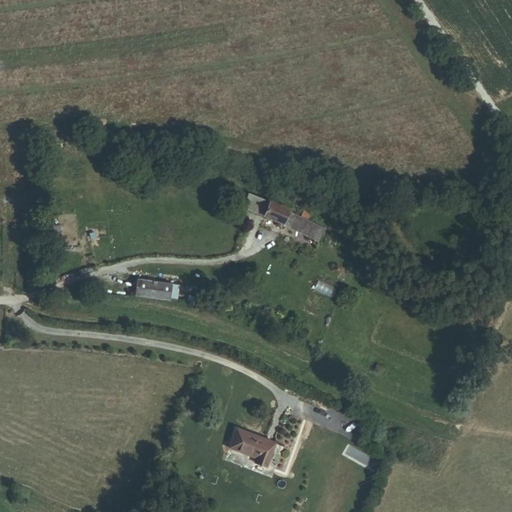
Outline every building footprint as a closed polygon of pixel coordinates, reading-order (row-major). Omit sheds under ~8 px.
[(262,204),(264,199),(250,193),(245,207),(266,216),(269,207),(262,204)] [(290,212),(291,210),(271,202),(264,199),(262,204),(269,207),(266,216),(279,221),(278,225),(283,228),(285,225),(320,240),(325,228),(309,221),(312,213),(306,210),(303,217),(290,212)] [(135,295),(170,300),(172,284),(137,279),(135,295)] [(170,300),(179,301),(181,285),(172,284),(170,300)] [(308,300),(304,309),(322,319),(327,309),(308,300)] [(257,462),(268,466),(276,444),(238,430),(232,447),(259,458),(257,462)]
